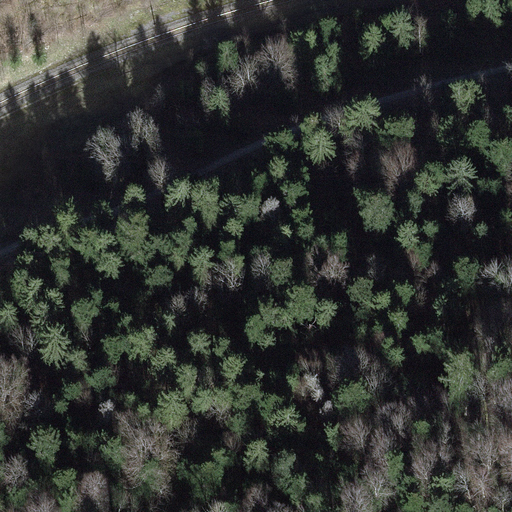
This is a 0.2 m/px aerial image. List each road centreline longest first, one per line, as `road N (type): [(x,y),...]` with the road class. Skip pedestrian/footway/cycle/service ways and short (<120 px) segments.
road 1 (track): [(511,65),(290,129),(0,251)]
road 2 (track): [(0,123),(226,30),(349,0)]
